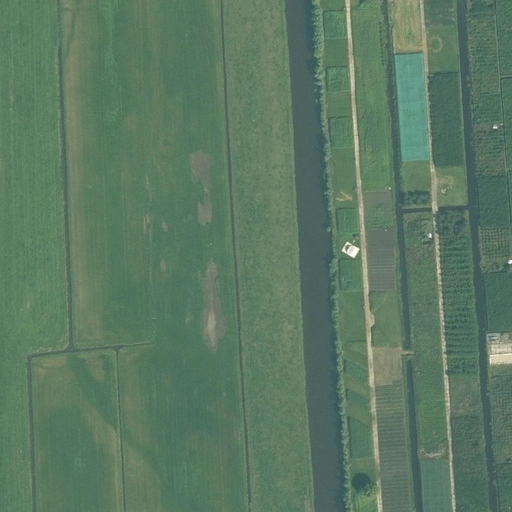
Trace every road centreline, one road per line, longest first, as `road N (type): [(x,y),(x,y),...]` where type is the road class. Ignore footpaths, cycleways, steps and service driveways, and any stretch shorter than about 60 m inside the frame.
road 1 (track): [(454,511),(420,0)]
road 2 (track): [(379,511),(347,0)]
